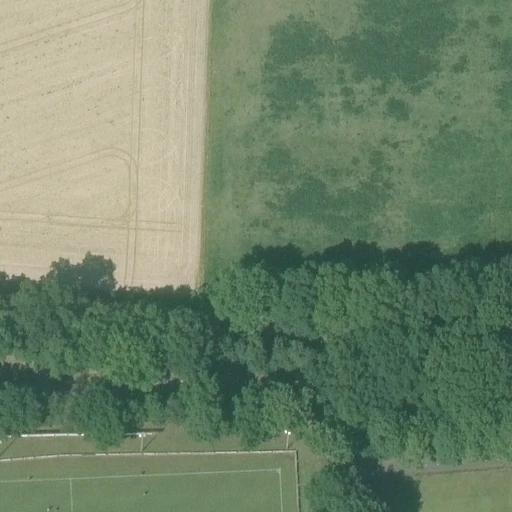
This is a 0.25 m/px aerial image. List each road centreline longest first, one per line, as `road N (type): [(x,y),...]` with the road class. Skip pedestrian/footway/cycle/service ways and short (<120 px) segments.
road 1 (tertiary): [(511,342),(0,306)]
road 2 (track): [(340,332),(335,452)]
